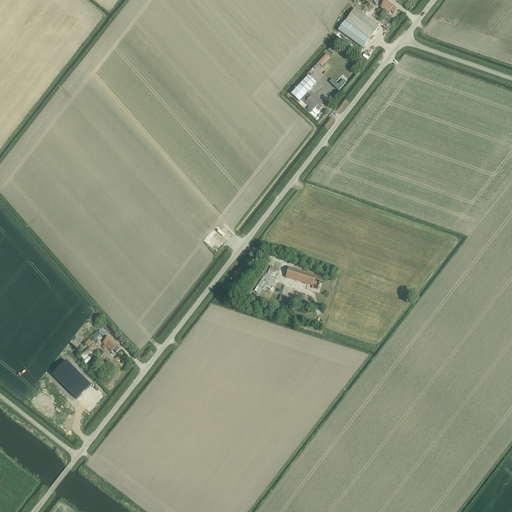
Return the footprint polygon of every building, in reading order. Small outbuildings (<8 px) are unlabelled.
[(393,6),(385,1),(380,7),(381,8),(381,9),(382,9),(381,11),(384,13),(386,11),(389,13),(390,11),(394,14),(397,10),(393,7),(393,6)] [(354,9),(345,22),(370,39),(379,27),(354,9)] [(345,22),(338,31),(363,49),(370,39),(345,22)] [(324,76),(332,68),(322,59),(314,67),(324,76)] [(308,76),(291,95),(299,102),(301,100),(305,95),(316,84),(308,76)] [(338,85),(335,89),(338,91),(346,83),(343,80),(338,85)] [(305,95),(301,100),(305,103),(309,107),(307,109),(307,111),(309,113),(311,113),(313,111),(316,115),(319,112),(322,108),(320,106),(322,103),(311,93),(307,97),(305,95)] [(267,276),(256,293),(259,295),(264,287),(270,289),(274,279),(277,272),(278,269),(270,267),(269,269),(267,276)] [(319,287),(321,278),(289,268),(285,278),(313,287),(313,285),(319,287)] [(98,343),(103,338),(96,332),(92,337),(98,343)] [(116,354),(120,350),(109,337),(103,343),(105,345),(102,348),(104,350),(107,347),(111,352),(113,350),(116,354)] [(84,350),(87,346),(88,347),(92,343),(91,342),(89,340),(85,344),(82,348),(84,350)] [(78,355),(84,361),(92,354),(87,348),(78,355)] [(66,361),(52,376),(77,400),(91,386),(66,361)]
